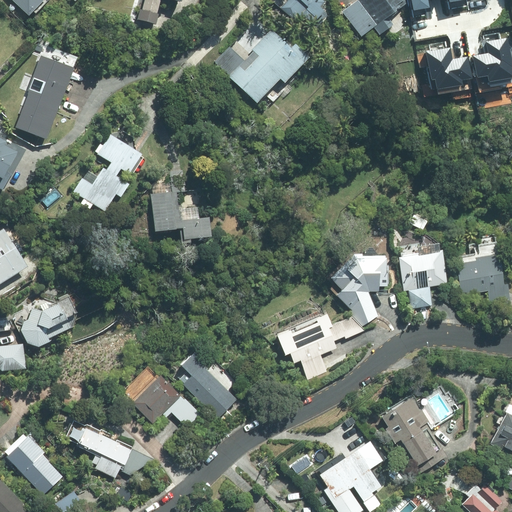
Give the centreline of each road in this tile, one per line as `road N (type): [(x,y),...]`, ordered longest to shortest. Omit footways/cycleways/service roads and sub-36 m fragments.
road 1 (residential): [(191,488),(235,447),(338,390),(410,338),(511,346)]
road 2 (residential): [(191,488),(107,406),(86,398),(21,400),(0,385)]
